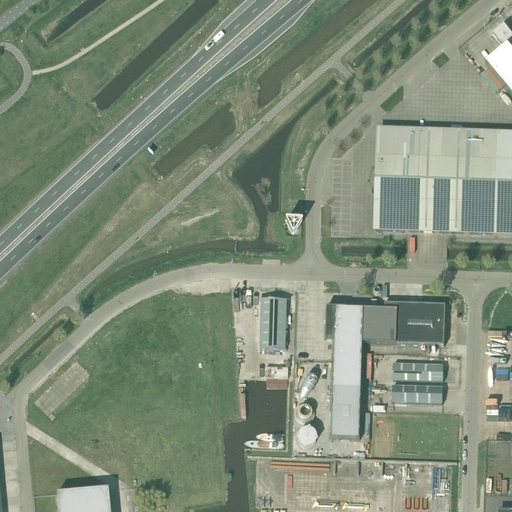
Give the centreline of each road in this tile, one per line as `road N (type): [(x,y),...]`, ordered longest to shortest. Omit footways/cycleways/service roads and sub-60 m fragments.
road 1 (unclassified): [(28,511),(19,401),(91,324),(122,300),(181,277),(312,274)]
road 2 (trunk): [(0,270),(301,0)]
road 3 (trunk): [(266,0),(0,245)]
road 4 (unclassified): [(312,274),(313,185),(323,152),(492,0)]
road 5 (unclassified): [(475,279),(466,511)]
road 6 (unclassified): [(475,279),(312,274)]
